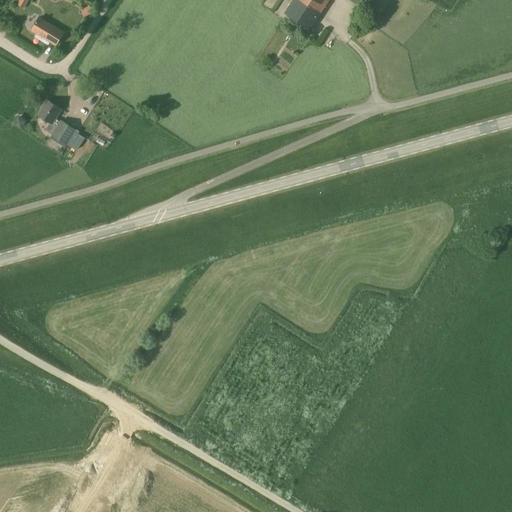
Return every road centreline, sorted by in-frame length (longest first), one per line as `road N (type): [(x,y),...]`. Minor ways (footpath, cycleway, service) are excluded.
road 1 (tertiary): [(157,217),(511,121)]
road 2 (unclassified): [(297,511),(0,340)]
road 3 (unclassified): [(370,108),(210,183),(157,217)]
road 4 (tertiary): [(0,260),(157,217)]
road 5 (unclassified): [(0,37),(48,68),(69,63),(110,0)]
road 6 (unclassified): [(370,108),(511,75)]
